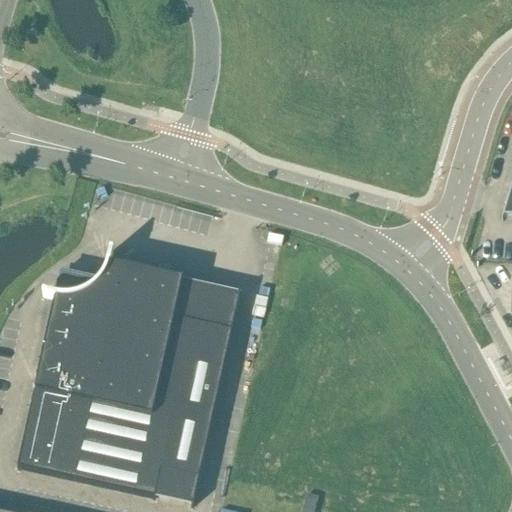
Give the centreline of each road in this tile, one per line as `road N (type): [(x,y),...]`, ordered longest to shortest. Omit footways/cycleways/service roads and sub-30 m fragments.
road 1 (tertiary): [(403,267),(331,225),(171,178)]
road 2 (unclassified): [(403,267),(434,233),(484,84),(511,60)]
road 3 (tertiary): [(511,441),(442,312),(403,267)]
road 4 (unclassified): [(171,178),(210,62),(198,0)]
road 5 (tertiary): [(171,178),(36,146)]
